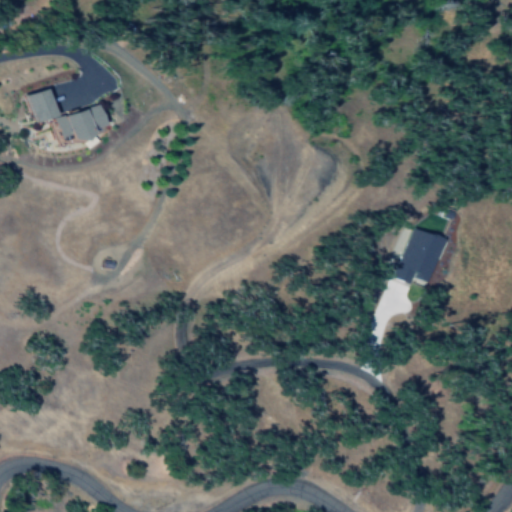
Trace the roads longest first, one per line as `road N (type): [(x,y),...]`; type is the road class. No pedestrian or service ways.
road 1 (residential): [(0,474),(23,464),(44,467),(81,479),(119,511),(232,504),(272,488),(310,495),(333,511),(497,502),(511,476)]
road 2 (residential): [(412,511),(409,471),(382,397),(360,371),(273,361),(208,374),(183,362),(178,326),(194,289),(274,215)]
road 3 (track): [(0,318),(43,319),(107,275),(144,221),(174,137),(176,117),(131,61),(90,43),(67,51)]
road 4 (track): [(0,161),(83,164),(162,95)]
road 5 (residential): [(0,58),(67,51),(81,57),(84,84),(47,99)]
